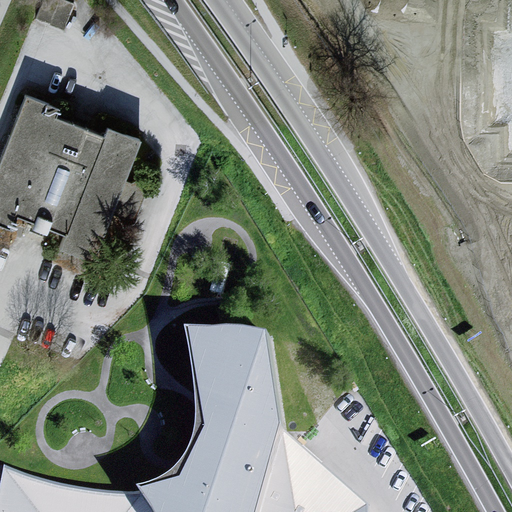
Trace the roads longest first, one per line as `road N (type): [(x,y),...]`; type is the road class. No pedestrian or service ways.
road 1 (secondary): [(166,0),(347,255),(494,511)]
road 2 (secondary): [(511,469),(221,0)]
